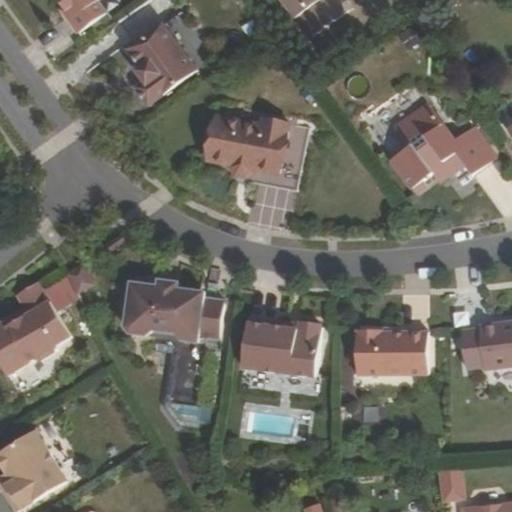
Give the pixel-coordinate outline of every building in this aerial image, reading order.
[(70,0),(79,12),(77,14),(89,32),(118,12),(109,0),(70,0)] [(160,81),(150,88),(164,105),(211,70),(174,19),(139,43),(156,66),(151,70),(160,81)] [(466,166),(479,156),(488,170),(511,153),(488,121),(470,134),(443,97),(410,121),(425,140),(407,153),(430,185),(439,178),(437,175),(447,168),(450,171),(463,162),(466,166)] [(271,170),(275,167),(296,170),(307,121),(279,117),(278,125),(234,116),(225,159),(249,164),(248,168),(253,175),(262,177),(271,170)] [(271,170),(270,182),(314,189),(326,124),(307,121),(296,170),(275,167),(271,170)] [(214,289),(207,281),(150,279),(142,284),(141,324),(147,330),(157,331),(163,325),(191,327),(194,333),(211,333),(211,327),(230,328),(231,288),(214,289)] [(27,326),(24,322),(0,336),(0,339),(24,378),(53,360),(58,363),(70,354),(71,351),(90,339),(58,284),(37,298),(46,313),(27,326)] [(314,321),(263,316),(256,365),(332,374),(338,322),(314,319),(314,321)] [(474,329),(480,369),(498,366),(498,371),(511,368),(511,320),(491,324),(491,327),(474,329)] [(440,330),(395,331),(395,327),(370,328),(369,373),(441,373),(440,330)] [(11,486),(26,511),(42,511),(82,487),(51,437),(10,461),(21,478),(11,486)] [(466,500),(466,467),(442,467),(442,501),(466,500)] [(511,511),(511,502),(480,507),(481,511),(511,511)]
